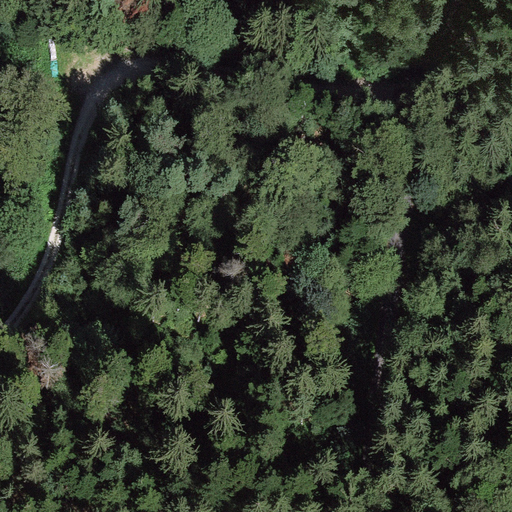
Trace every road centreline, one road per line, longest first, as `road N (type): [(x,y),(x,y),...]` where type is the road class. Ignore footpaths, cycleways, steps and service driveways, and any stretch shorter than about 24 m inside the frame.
road 1 (track): [(421,102),(260,77),(131,75),(95,108),(31,302),(0,335)]
road 2 (unclassified): [(368,511),(391,281),(421,102),(459,0)]
